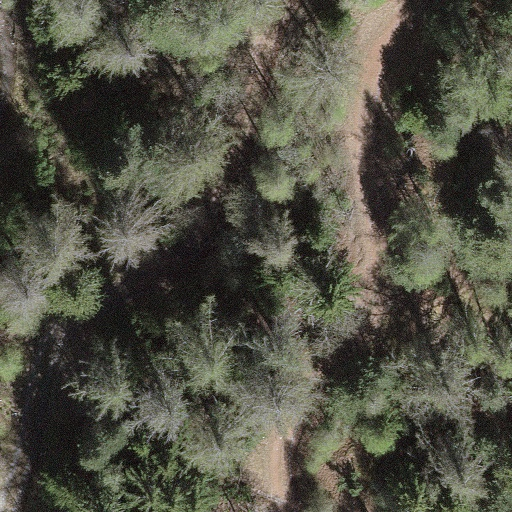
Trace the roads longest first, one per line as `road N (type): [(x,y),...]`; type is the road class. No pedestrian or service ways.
road 1 (track): [(1,511),(34,431),(46,354),(136,278),(228,170),(287,0)]
road 2 (track): [(421,0),(375,82),(377,223),(355,313),(289,425),(295,511)]
